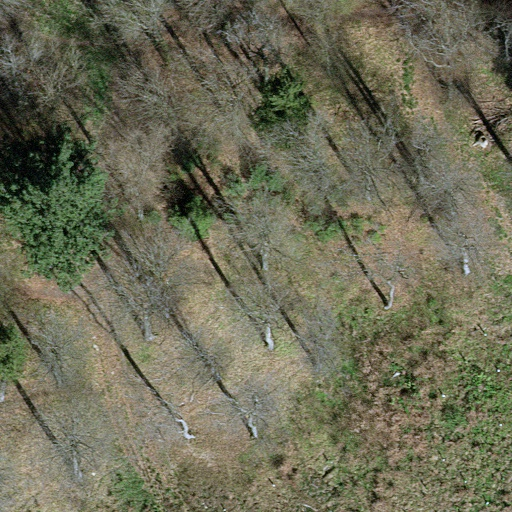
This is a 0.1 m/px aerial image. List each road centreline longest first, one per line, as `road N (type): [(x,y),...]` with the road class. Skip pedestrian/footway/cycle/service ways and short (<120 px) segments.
road 1 (track): [(171,511),(140,463),(114,392),(102,325),(100,183),(134,38)]
road 2 (track): [(15,0),(134,38)]
